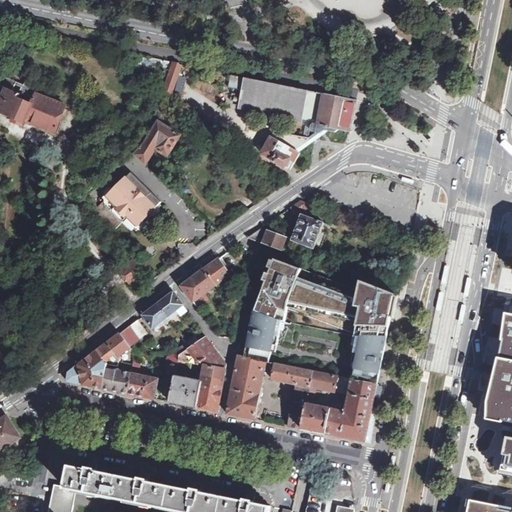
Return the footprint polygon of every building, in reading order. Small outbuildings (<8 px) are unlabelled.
[(116,50),(115,60),(140,65),(142,55),(116,50)] [(142,55),(140,65),(164,70),(164,67),(168,68),(172,68),(165,92),(173,93),(183,65),(180,65),(180,63),(142,55)] [(161,91),(165,92),(172,68),(168,68),(161,91)] [(0,110),(11,115),(10,116),(13,117),(22,120),(25,121),(26,120),(55,132),(66,106),(36,94),(38,91),(23,84),(18,95),(12,92),(15,82),(0,74),(0,110)] [(231,75),(229,87),(243,90),(240,108),(252,111),(302,121),(304,121),(309,122),(321,125),(324,126),(341,130),(350,131),(356,101),(341,97),(321,93),(312,91),(246,78),(231,75)] [(198,81),(194,88),(208,94),(211,87),(198,81)] [(146,165),(157,149),(168,156),(181,136),(159,122),(146,141),(135,154),(136,155),(146,165)] [(301,127),(296,135),(291,148),(294,149),(306,128),(301,127)] [(318,130),(316,134),(319,139),(329,133),(325,132),(318,130)] [(296,135),(275,132),(262,153),(273,160),(286,168),(290,160),(295,162),(301,153),(294,149),(291,148),(296,135)] [(294,149),(301,153),(319,139),(316,134),(294,149)] [(101,182),(93,172),(75,187),(83,197),(85,196),(84,195),(101,182)] [(113,232),(127,217),(137,227),(162,202),(132,172),(95,210),(113,232)] [(302,201),(291,207),(296,215),(302,211),(317,216),(320,208),(302,201)] [(302,214),(292,240),(315,249),(324,223),(302,214)] [(263,227),(248,238),(257,242),(258,241),(259,238),(263,227)] [(265,241),(263,244),(282,251),(287,238),(268,231),(265,241)] [(8,255),(7,257),(7,259),(8,261),(8,263),(10,264),(12,264),(14,265),(15,264),(16,263),(18,262),(18,260),(19,255),(18,256),(16,256),(15,256),(13,256),(11,256),(9,256),(8,255)] [(222,257),(219,259),(226,269),(228,267),(222,257)] [(219,259),(205,269),(216,284),(230,274),(226,269),(219,259)] [(275,259),(256,311),(282,320),(285,321),(288,310),(356,334),(356,336),(357,337),(361,336),(388,337),(397,294),(361,280),(359,290),(275,259)] [(145,273),(135,260),(121,270),(131,284),(145,273)] [(205,269),(182,286),(194,302),(216,284),(205,269)] [(88,297),(96,308),(108,299),(99,288),(88,297)] [(159,304),(168,317),(184,305),(175,293),(174,292),(173,293),(159,304)] [(234,302),(231,301),(228,315),(237,318),(239,304),(234,302)] [(159,304),(144,315),(154,328),(168,317),(159,304)] [(511,304),(510,305),(510,309),(505,333),(496,379),(490,405),(488,417),(511,422),(511,304)] [(171,320),(179,313),(181,316),(188,311),(184,305),(168,317),(171,320)] [(254,310),(245,357),(267,362),(269,362),(271,351),(268,350),(269,343),(272,344),(277,345),(281,329),(282,320),(256,311),(254,310)] [(154,328),(156,330),(171,320),(168,317),(154,328)] [(131,325),(141,339),(145,345),(153,339),(138,320),(131,325)] [(131,325),(121,333),(131,347),(141,339),(131,325)] [(107,343),(118,357),(131,347),(121,333),(107,343)] [(201,340),(197,335),(187,342),(191,348),(201,340)] [(378,384),(388,337),(361,336),(357,337),(355,346),(352,361),(357,362),(355,369),(353,379),(378,384)] [(226,370),(227,365),(217,352),(214,347),(208,339),(207,337),(201,340),(191,348),(179,355),(178,360),(188,362),(207,366),(226,370)] [(14,351),(15,339),(8,338),(7,350),(14,351)] [(108,365),(119,366),(120,360),(118,357),(107,343),(69,372),(68,381),(102,388),(106,371),(101,370),(108,365)] [(176,371),(177,367),(178,360),(179,355),(169,353),(166,369),(176,371)] [(239,356),(228,413),(255,419),(267,362),(245,357),(239,356)] [(177,367),(187,368),(188,362),(178,360),(177,367)] [(132,373),(139,375),(142,363),(135,362),(135,365),(132,373)] [(303,429),(308,405),(311,387),(315,371),(277,363),(274,380),(299,385),(290,426),(303,429)] [(107,369),(108,365),(101,370),(106,371),(102,388),(127,393),(131,376),(132,373),(121,371),(117,371),(107,369)] [(203,382),(198,408),(218,411),(226,370),(207,366),(203,382)] [(353,379),(315,371),(311,387),(350,395),(353,379)] [(139,375),(132,373),(131,376),(127,393),(155,398),(159,379),(139,375)] [(170,402),(198,408),(203,382),(175,376),(170,402)] [(378,384),(353,379),(350,395),(348,405),(342,404),(341,411),(331,409),(326,433),(365,443),(375,398),(379,399),(382,386),(377,385),(378,384)] [(326,433),(331,409),(308,405),(303,429),(326,433)] [(0,420),(0,450),(21,438),(7,415),(0,420)] [(503,469),(511,471),(511,437),(508,437),(505,454),(506,455),(503,469)] [(77,491),(183,511),(270,511),(271,506),(254,503),(255,495),(247,494),(246,501),(213,494),(208,494),(201,492),(203,485),(195,483),(193,490),(149,481),(150,474),(142,473),(141,480),(97,471),(98,463),(90,462),(88,469),(71,466),(67,487),(66,488),(77,491)] [(293,465),(283,511),(292,511),(302,467),(293,465)] [(66,488),(55,486),(53,493),(52,499),(75,504),(75,500),(77,491),(66,488)] [(72,511),(75,504),(52,499),(49,511),(72,511)] [(511,511),(511,508),(471,500),(470,507),(468,511),(511,511)]
